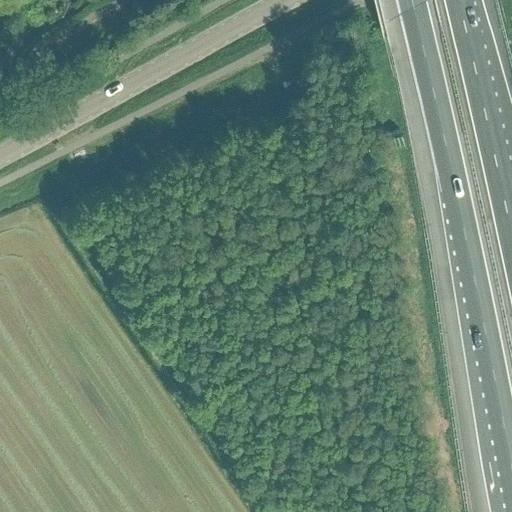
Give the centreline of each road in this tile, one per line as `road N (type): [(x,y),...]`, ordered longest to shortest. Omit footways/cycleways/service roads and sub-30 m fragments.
road 1 (motorway): [(412,0),(511,478)]
road 2 (tertiary): [(0,155),(281,0)]
road 3 (motorway): [(511,247),(459,0)]
